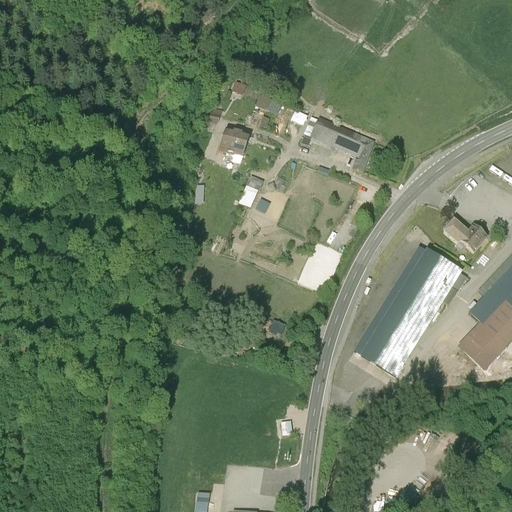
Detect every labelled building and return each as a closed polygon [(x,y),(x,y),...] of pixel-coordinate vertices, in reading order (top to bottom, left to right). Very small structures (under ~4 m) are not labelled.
[(373,145),(319,120),(310,139),(357,160),(353,172),(362,175),(373,145)] [(249,139),(226,131),(219,151),(226,154),(226,155),(234,158),(234,156),(242,159),(249,139)] [(279,222),(289,194),(268,186),(269,184),(252,178),(246,194),(261,200),(256,214),(279,222)] [(468,234),(454,222),(444,234),(458,247),(460,244),(474,255),(487,239),(474,227),(468,234)] [(459,276),(418,251),(354,355),(395,380),(400,372),(393,368),(420,323),(427,328),(459,276)] [(483,299),(467,317),(478,327),(460,346),(498,380),(506,371),(511,376),(511,256),(478,294),(483,299)]
